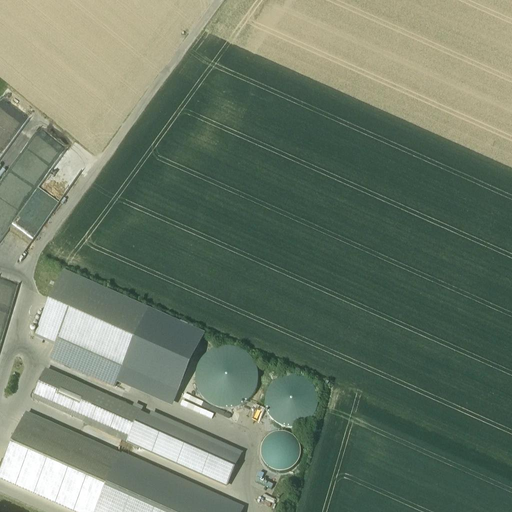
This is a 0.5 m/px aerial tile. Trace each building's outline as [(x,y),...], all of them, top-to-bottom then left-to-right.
[(22,252),(2,239),(0,242),(0,246),(18,258),(22,252)] [(203,330),(64,273),(36,339),(55,347),(48,364),(169,413),(203,330)] [(0,340),(14,285),(7,284),(6,287),(0,285),(0,340)] [(191,397),(244,411),(258,358),(205,344),(191,397)] [(239,457),(48,372),(34,403),(225,488),(239,457)] [(265,420),(300,429),(303,419),(309,421),(318,385),(271,373),(262,406),(268,408),(265,420)] [(241,511),(242,509),(27,416),(0,478),(0,482),(68,511),(241,511)] [(295,470),(296,439),(262,438),(261,469),(295,470)]
